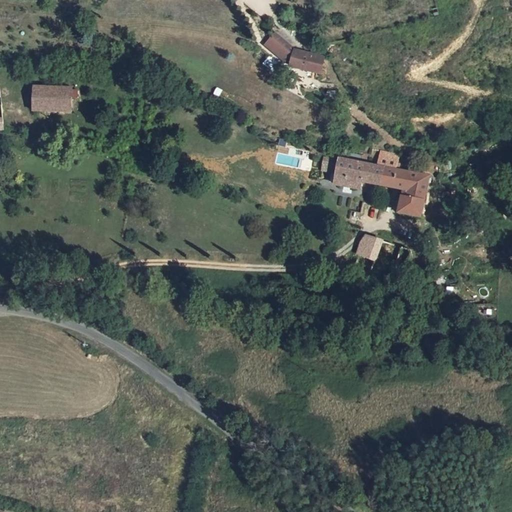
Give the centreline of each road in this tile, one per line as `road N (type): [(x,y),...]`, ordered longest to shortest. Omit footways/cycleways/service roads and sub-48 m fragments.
road 1 (unclassified): [(360,511),(311,487),(112,344),(62,321),(0,308)]
road 2 (track): [(0,291),(77,283),(126,264),(290,269),(348,243)]
